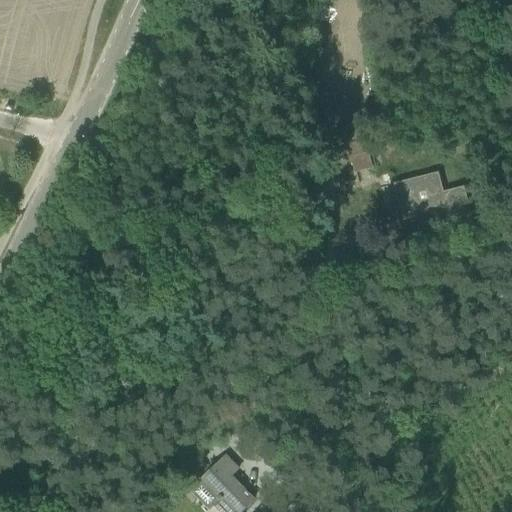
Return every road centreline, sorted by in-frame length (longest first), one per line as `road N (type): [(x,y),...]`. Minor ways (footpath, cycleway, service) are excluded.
road 1 (tertiary): [(0,287),(75,141)]
road 2 (tertiary): [(75,141),(138,0)]
